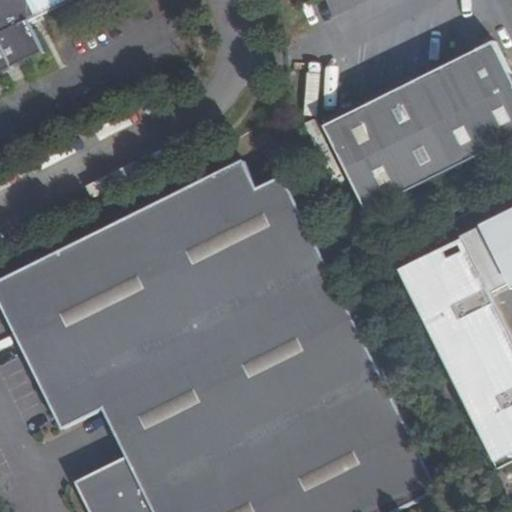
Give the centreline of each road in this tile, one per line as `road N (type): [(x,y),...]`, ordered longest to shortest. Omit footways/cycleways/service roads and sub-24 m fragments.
road 1 (unclassified): [(0,221),(206,123),(230,101),(247,51),(222,0)]
road 2 (unknown): [(0,135),(153,59)]
